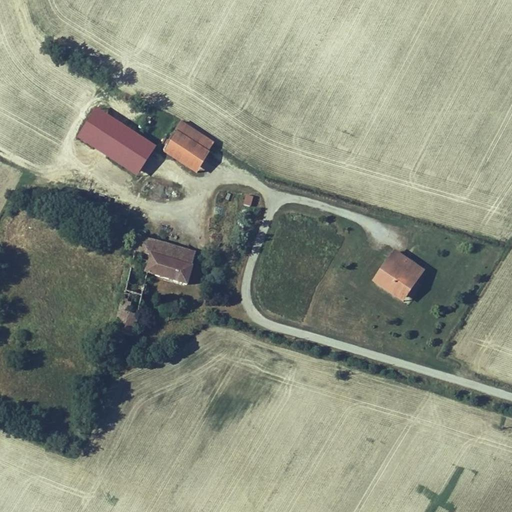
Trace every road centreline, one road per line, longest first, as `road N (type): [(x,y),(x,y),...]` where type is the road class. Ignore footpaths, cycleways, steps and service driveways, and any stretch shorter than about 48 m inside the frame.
road 1 (track): [(0,148),(54,175),(170,210),(239,178),(276,197)]
road 2 (track): [(145,205),(190,225),(201,241),(199,302),(266,323)]
